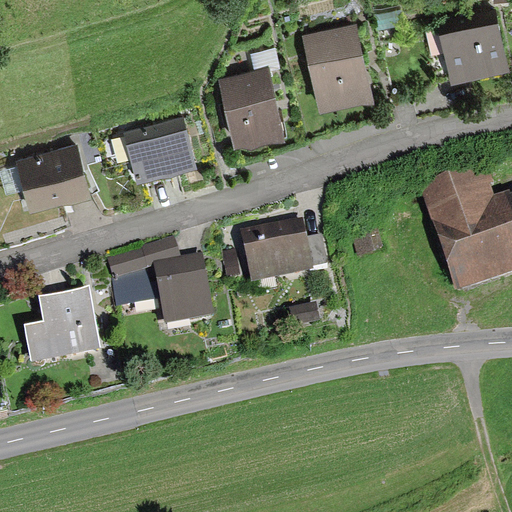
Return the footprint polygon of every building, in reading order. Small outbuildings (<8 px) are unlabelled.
[(405,8),(378,7),(377,28),(405,29),(405,8)] [(352,22),(305,36),(321,91),(368,77),(352,22)] [(440,36),(452,85),(509,72),(497,23),(440,36)] [(282,119),(266,63),(218,76),(235,133),(282,119)] [(156,160),(194,149),(183,110),(125,127),(138,174),(158,168),(156,160)] [(30,198),(89,181),(77,138),(17,156),(30,198)] [(511,250),(511,196),(508,198),(511,208),(511,209),(492,216),(475,165),(424,182),(454,270),(511,250)] [(302,214),(240,232),(251,271),(307,256),(310,268),(331,262),(322,233),(309,237),(302,214)] [(166,317),(215,303),(201,256),(176,263),(174,255),(149,262),(144,244),(106,255),(119,300),(157,289),(166,317)] [(71,353),(102,342),(81,284),(39,300),(45,318),(27,325),(39,357),(69,346),(71,353)] [(218,322),(233,320),(231,293),(215,294),(218,322)] [(316,316),(312,301),(290,308),(295,322),(316,316)]
